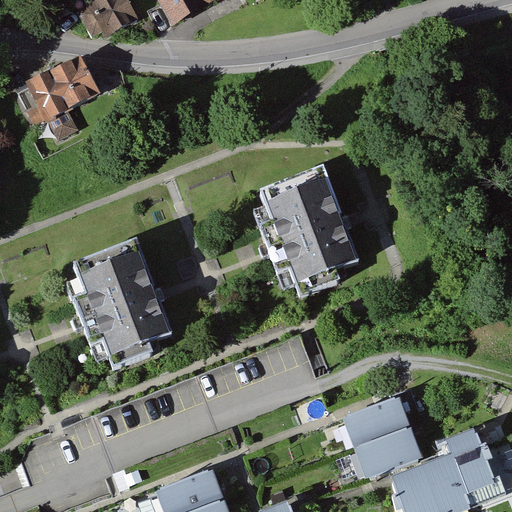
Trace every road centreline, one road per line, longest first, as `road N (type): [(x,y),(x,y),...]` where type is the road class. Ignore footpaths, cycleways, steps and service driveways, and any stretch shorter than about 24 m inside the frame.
road 1 (residential): [(477,0),(328,41),(254,52),(0,38)]
road 2 (residential): [(0,511),(111,460),(318,387)]
road 3 (track): [(318,387),(369,363),(404,358),(511,380)]
